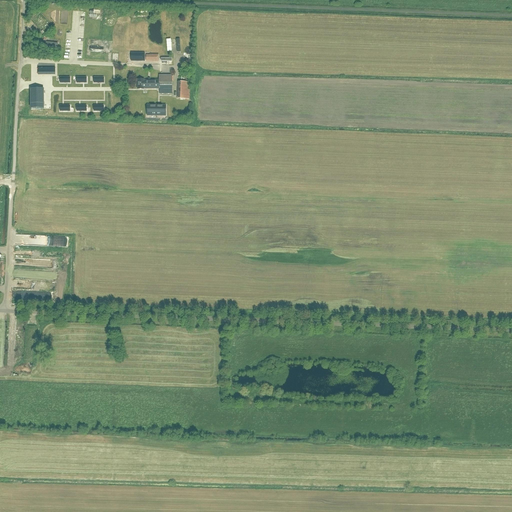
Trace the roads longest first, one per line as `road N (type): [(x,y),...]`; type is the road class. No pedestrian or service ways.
road 1 (unclassified): [(3,311),(511,329)]
road 2 (unclassified): [(3,311),(19,62)]
